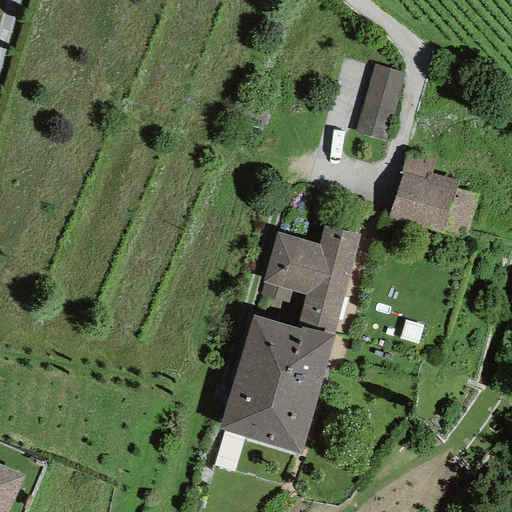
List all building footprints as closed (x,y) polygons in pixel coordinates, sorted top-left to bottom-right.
[(404,73),(373,64),(354,133),(385,142),(404,73)] [(401,172),(403,173),(424,179),(426,173),(431,174),(435,158),(407,151),(401,172)] [(424,179),(403,173),(388,220),(466,239),(476,194),(456,188),(458,181),(431,174),(426,173),(424,179)] [(318,244),(276,233),(263,282),(264,282),(260,295),(302,306),(296,328),(301,329),(302,327),(334,336),(334,333),(361,235),(323,225),(318,244)] [(296,328),(252,315),(219,430),(300,453),(334,336),(302,327),(301,329),(296,328)] [(0,511),(5,511),(22,473),(0,463),(0,511)]
